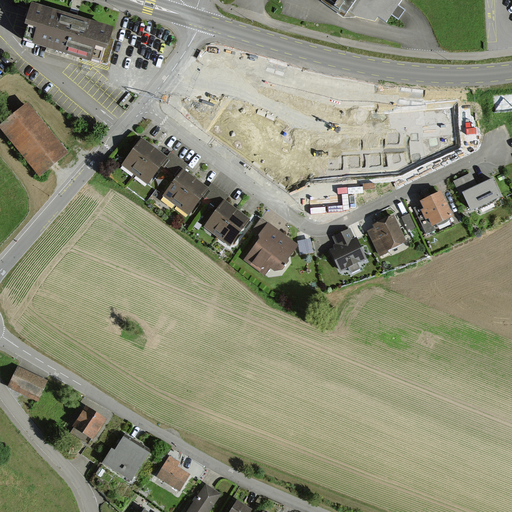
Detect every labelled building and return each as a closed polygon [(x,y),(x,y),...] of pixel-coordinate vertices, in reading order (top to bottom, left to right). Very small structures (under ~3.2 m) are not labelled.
[(320,0),(344,18),(354,17),(386,24),(392,17),(398,21),(405,12),(398,7),(403,0),(320,0)] [(114,30),(27,4),(21,25),(25,26),(23,29),(27,30),(24,43),(91,65),(92,62),(101,65),(101,62),(107,64),(114,40),(111,39),(114,30)] [(231,66),(203,59),(195,89),(223,96),(231,66)] [(301,87),(273,80),(265,112),(304,122),(306,115),(363,130),(370,102),(321,90),(321,87),(302,82),(301,87)] [(69,155),(28,104),(0,126),(0,130),(40,179),(69,155)] [(233,147),(237,133),(222,130),(219,144),(233,147)] [(308,158),(264,132),(257,144),(301,170),(308,158)] [(346,135),(333,132),(315,203),(337,209),(355,141),(345,139),(346,135)] [(135,175),(155,149),(143,139),(123,166),(135,175)] [(155,149),(135,175),(148,185),(162,167),(168,159),(167,158),(155,149)] [(177,178),(183,170),(185,171),(188,166),(171,153),(167,158),(168,159),(162,167),(177,178)] [(177,207),(197,180),(185,171),(183,170),(177,178),(163,197),(177,207)] [(471,173),(454,182),(461,196),(462,195),(478,187),(471,173)] [(197,180),(177,207),(190,217),(204,198),(210,190),(208,189),(197,180)] [(493,180),(478,187),(462,195),(471,213),(502,198),(493,180)] [(218,209),(225,201),(226,202),(230,196),(212,184),(208,189),(210,190),(204,198),(218,209)] [(420,203),(421,206),(432,229),(454,218),(442,193),(420,203)] [(218,237),(238,210),(226,202),(225,201),(218,209),(204,228),(218,237)] [(421,206),(415,209),(426,233),(432,230),(432,229),(421,206)] [(238,210),(218,237),(231,247),(251,220),(238,210)] [(388,254),(387,252),(406,243),(393,215),(371,225),(374,230),(368,232),(379,258),(388,254)] [(409,215),(402,218),(409,233),(416,230),(409,215)] [(289,263),(288,260),(299,245),(261,218),(252,231),(259,236),(259,242),(244,261),(265,276),(270,269),(274,272),(283,272),(289,263)] [(367,260),(352,228),(332,238),(337,248),(329,252),(340,273),(367,260)] [(49,381),(19,367),(9,389),(39,404),(49,381)] [(108,420),(87,407),(73,429),(94,442),(108,420)] [(149,455),(124,440),(116,454),(112,452),(104,465),(132,483),(149,455)] [(182,464),(171,457),(157,478),(180,493),(191,475),(179,468),(182,464)] [(210,511),(222,495),(207,484),(187,511),(210,511)] [(251,511),(252,510),(237,501),(230,511),(251,511)]
